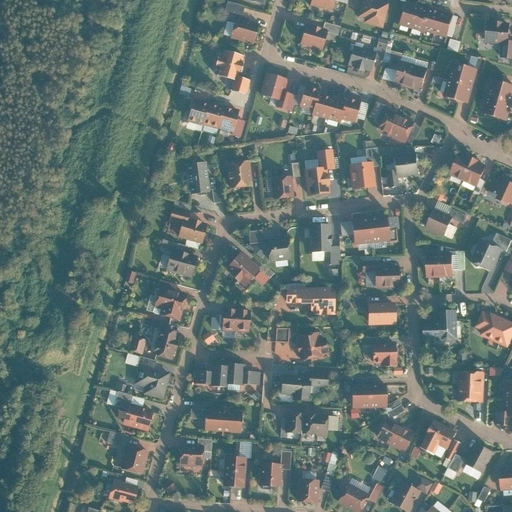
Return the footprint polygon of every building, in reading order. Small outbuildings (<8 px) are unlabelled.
[(309,0),(308,6),(329,12),(332,0),(309,0)] [(387,5),(369,0),(361,0),(356,18),(364,20),(362,24),(380,29),(387,5)] [(230,4),(226,2),(223,12),(240,17),(243,7),(240,6),(230,4)] [(415,7),(403,4),(398,27),(410,30),(415,7)] [(428,10),(415,7),(410,30),(422,33),(428,10)] [(440,13),(428,10),(422,33),(434,36),(440,13)] [(452,16),(440,13),(434,36),(447,39),(452,16)] [(243,43),(251,45),(257,25),(246,22),(247,20),(235,16),(228,40),(243,44),(243,43)] [(509,24),(486,23),(485,44),(501,45),(508,46),(508,43),(509,24)] [(323,24),(321,31),(326,32),(326,34),(336,37),(339,29),(323,24)] [(321,31),(304,26),(298,46),(320,52),(326,34),(326,32),(321,31)] [(460,43),(450,40),(447,50),(457,53),(460,43)] [(508,46),(501,45),(500,59),(511,59),(511,43),(508,43),(508,46)] [(376,44),(374,54),(372,60),(381,62),(385,46),(376,44)] [(374,54),(352,48),(347,67),(368,73),(372,60),(374,54)] [(236,80),(243,57),(222,51),(219,60),(215,59),(213,68),(217,69),(215,76),(233,81),(236,82),(236,80)] [(394,72),(397,62),(399,55),(391,53),(386,70),(394,72)] [(484,61),(477,59),(474,69),(482,71),(484,61)] [(406,89),(412,66),(397,62),(394,72),(391,85),(406,89)] [(412,66),(406,89),(420,93),(427,70),(412,66)] [(451,66),(447,82),(472,89),(476,73),(451,66)] [(488,82),(491,83),(502,86),(504,76),(491,73),(488,82)] [(281,94),(285,82),(265,76),(259,97),(279,103),(281,94)] [(248,82),(236,80),(236,82),(233,81),(229,93),(244,97),(248,82)] [(472,89),(447,82),(442,98),(467,105),(472,89)] [(491,83),(486,99),(511,106),(511,103),(511,88),(502,86),(491,83)] [(180,93),(189,94),(190,86),(181,85),(180,93)] [(318,97),(319,94),(303,90),(299,108),(315,112),(318,97)] [(294,97),(281,94),(279,103),(276,111),(289,114),(294,97)] [(331,100),(318,97),(315,112),(315,114),(327,117),(331,100)] [(201,125),(208,104),(193,99),(187,120),(201,125)] [(506,122),(511,106),(486,99),(482,115),(506,122)] [(344,103),(331,100),(327,117),(340,120),(344,103)] [(358,120),(361,104),(344,101),(341,117),(358,120)] [(215,130),(222,108),(208,104),(201,125),(215,130)] [(235,120),(237,112),(222,108),(215,130),(230,134),(235,120)] [(399,120),(386,114),(378,133),(391,139),(399,120)] [(242,122),(235,120),(230,134),(229,138),(238,140),(242,122)] [(413,125),(399,120),(391,139),(405,145),(413,125)] [(437,147),(441,139),(434,136),(430,144),(437,147)] [(364,152),(365,164),(370,164),(370,168),(377,167),(375,150),(364,152)] [(315,153),(316,170),(326,169),(327,172),(333,171),(331,151),(315,153)] [(420,176),(418,155),(415,155),(406,157),(392,158),(394,173),(394,179),(420,176)] [(472,162),(459,155),(448,177),(462,183),(472,162)] [(486,168),(472,162),(462,183),(476,190),(480,180),(486,168)] [(227,190),(249,187),(246,163),(225,165),(227,190)] [(208,195),(205,164),(185,166),(188,197),(208,195)] [(348,166),(350,190),(372,189),(370,168),(370,164),(365,164),(348,166)] [(296,165),(290,166),(291,179),(298,178),(296,165)] [(303,171),(305,197),(329,195),(327,172),(326,169),(316,170),(303,171)] [(394,179),(394,173),(385,173),(387,190),(396,189),(394,179)] [(270,201),(289,199),(288,178),(268,180),(270,201)] [(485,183),(480,180),(476,190),(473,195),(478,197),(485,183)] [(511,197),(511,185),(504,182),(503,184),(494,180),(488,193),(497,197),(495,202),(507,208),(508,206),(511,197)] [(219,204),(218,189),(209,190),(211,205),(219,204)] [(167,224),(178,227),(179,222),(185,223),(188,212),(172,208),(167,224)] [(450,210),(447,217),(452,220),(464,224),(466,218),(450,210)] [(443,239),(452,220),(447,217),(433,211),(424,231),(443,239)] [(389,214),(371,216),(373,240),(391,239),(390,229),(389,214)] [(371,216),(353,217),(355,242),(373,240),(371,216)] [(477,221),(471,218),(468,223),(475,226),(477,221)] [(200,245),(204,227),(185,223),(179,222),(178,227),(175,239),(200,245)] [(332,245),(331,224),(309,225),(310,251),(324,251),(332,250),(332,245)] [(261,228),(248,230),(250,242),(263,240),(261,228)] [(291,258),(289,236),(267,239),(270,260),(291,258)] [(506,253),(511,243),(496,236),(492,246),(480,241),(469,265),(491,275),(502,251),(506,253)] [(182,243),(164,238),(162,248),(174,251),(179,252),(182,243)] [(340,244),(332,245),(332,250),(324,251),(325,264),(341,263),(340,244)] [(263,252),(254,245),(250,250),(259,257),(263,252)] [(240,250),(226,266),(246,283),(260,267),(240,250)] [(195,278),(200,258),(179,252),(174,251),(169,272),(195,278)] [(464,272),(464,253),(455,253),(456,272),(464,272)] [(425,280),(439,280),(439,256),(425,256),(425,280)] [(452,256),(439,256),(439,280),(452,280),(452,256)] [(363,271),(376,271),(376,265),(382,265),(382,260),(363,260),(363,271)] [(402,286),(401,264),(382,265),(376,265),(376,271),(376,287),(402,286)] [(124,281),(133,284),(136,273),(127,270),(124,281)] [(268,277),(260,270),(255,277),(263,283),(268,277)] [(290,287),(287,290),(287,302),(311,301),(311,309),(320,309),(320,313),(335,313),(335,290),(331,290),(331,285),(290,287)] [(181,320),(190,297),(162,288),(156,306),(162,308),(161,314),(181,320)] [(353,307),(370,307),(370,304),(369,295),(353,296),(353,307)] [(397,322),(396,304),(370,304),(370,307),(370,323),(397,322)] [(237,308),(224,307),(222,329),(236,330),(237,308)] [(250,309),(237,308),(236,330),(249,331),(250,309)] [(440,320),(425,320),(426,339),(459,339),(459,310),(439,310),(440,320)] [(511,338),(511,320),(493,312),(492,314),(484,310),(477,326),(484,329),(482,334),(509,346),(511,338)] [(162,327),(170,329),(171,324),(154,319),(152,324),(162,327)] [(174,359),(181,332),(170,329),(162,327),(154,353),(174,359)] [(289,327),(276,328),(276,340),(289,341),(289,327)] [(209,330),(201,335),(207,344),(215,339),(209,330)] [(319,338),(317,330),(297,334),(302,360),(312,358),(327,356),(324,337),(319,338)] [(147,340),(135,337),(132,349),(143,352),(147,340)] [(362,345),(373,345),(373,342),(377,342),(377,337),(362,337),(362,345)] [(398,364),(397,342),(377,342),(373,342),(373,345),(374,363),(382,363),(382,365),(398,364)] [(457,363),(467,363),(467,354),(457,354),(457,363)] [(164,399),(172,372),(156,367),(157,360),(142,355),(139,365),(141,366),(136,383),(146,387),(145,393),(164,399)] [(244,369),(244,363),(226,362),(225,383),(243,384),(243,383),(259,383),(259,370),(244,369)] [(225,383),(226,364),(210,363),(210,370),(194,370),(194,383),(209,384),(209,385),(225,385),(225,383)] [(327,387),(328,372),(310,371),(310,376),(283,374),(282,394),(293,395),(293,399),(310,400),(311,386),(327,387)] [(460,371),(460,386),(485,387),(485,372),(460,371)] [(370,384),(371,407),(386,407),(385,383),(370,384)] [(371,407),(370,384),(354,384),(355,408),(371,407)] [(485,387),(460,386),(459,400),(484,401),(485,387)] [(110,390),(107,404),(115,405),(117,391),(110,390)] [(116,404),(127,407),(130,408),(133,395),(120,391),(116,404)] [(398,399),(389,404),(392,409),(401,404),(398,399)] [(199,417),(205,417),(205,414),(206,401),(193,400),(193,408),(191,408),(191,418),(199,419),(199,417)] [(389,411),(393,417),(404,410),(401,404),(392,409),(389,411)] [(122,423),(147,432),(153,415),(130,408),(127,407),(122,423)] [(506,416),(506,411),(499,411),(499,427),(510,427),(510,417),(506,416)] [(304,413),(287,412),(286,434),(302,435),(304,413)] [(329,429),(330,415),(304,413),(302,435),(329,436),(329,429)] [(224,415),(205,414),(205,417),(204,432),(223,433),(224,415)] [(242,416),(224,415),(223,433),(241,433),(242,416)] [(339,415),(330,415),(329,429),(338,430),(339,415)] [(421,435),(428,421),(422,418),(415,432),(421,435)] [(377,438),(391,445),(401,426),(387,419),(377,438)] [(457,431),(435,420),(421,448),(436,455),(440,446),(447,450),(457,431)] [(401,426),(391,445),(404,452),(414,433),(401,426)] [(129,435),(118,432),(115,443),(126,446),(129,435)] [(198,439),(198,447),(204,447),(204,451),(211,451),(211,440),(198,439)] [(456,440),(447,458),(453,460),(462,443),(456,440)] [(478,443),(467,463),(483,472),(494,451),(478,443)] [(179,446),(179,466),(203,467),(204,451),(204,447),(198,447),(179,446)] [(120,469),(143,475),(148,454),(126,448),(120,469)] [(281,451),(281,463),(281,469),(290,469),(290,451),(281,451)] [(337,455),(325,452),(322,461),(334,465),(337,455)] [(450,468),(459,473),(466,458),(457,454),(450,468)] [(242,474),(243,459),(226,457),(225,472),(242,474)] [(394,464),(382,458),(378,465),(390,472),(394,464)] [(259,484),(280,485),(281,469),(281,463),(260,462),(259,484)] [(502,491),(511,489),(511,467),(500,468),(502,491)] [(240,489),(242,474),(225,472),(223,487),(240,489)] [(328,491),(334,474),(328,472),(322,489),(328,491)] [(414,488),(420,491),(428,495),(434,483),(420,476),(414,488)] [(298,501),(317,502),(318,479),(300,478),(298,501)] [(134,503),(137,485),(112,480),(109,498),(134,503)] [(176,489),(169,480),(163,484),(169,493),(176,489)] [(401,481),(390,502),(408,511),(420,491),(414,488),(401,481)] [(338,500),(359,511),(369,494),(348,482),(338,500)] [(439,494),(444,486),(436,482),(432,490),(439,494)] [(376,502),(384,487),(377,484),(369,498),(376,502)] [(486,501),(491,489),(485,486),(480,498),(486,501)] [(221,496),(215,490),(210,494),(216,500),(221,496)]
